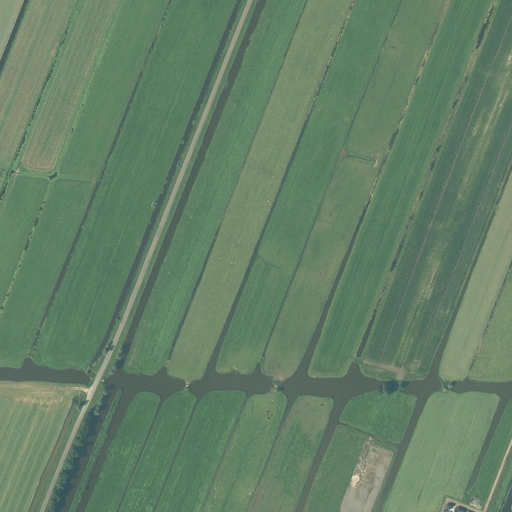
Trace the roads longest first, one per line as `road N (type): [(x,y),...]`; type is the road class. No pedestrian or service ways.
road 1 (unclassified): [(42,511),(250,0)]
road 2 (track): [(0,214),(85,0)]
